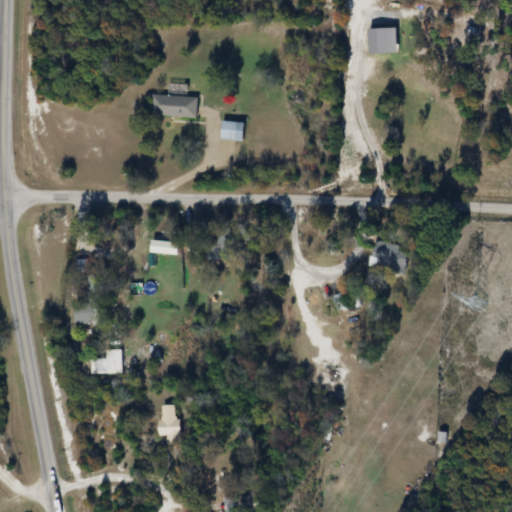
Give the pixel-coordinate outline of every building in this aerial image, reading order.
[(153,116),(198,118),(199,98),(154,96),(153,116)] [(224,140),(246,141),(246,123),(224,122),(224,140)] [(219,243),(208,243),(207,259),(237,260),(237,229),(220,228),(219,243)] [(411,250),(374,241),(369,268),(405,276),(411,250)] [(78,260),(78,274),(93,275),(93,260),(78,260)] [(340,313),(352,307),(345,293),(333,298),(340,313)] [(100,324),(100,305),(78,305),(78,324),(100,324)] [(124,350),(109,350),(109,359),(95,359),(95,374),(124,374),(124,350)] [(177,437),(177,406),(162,406),(162,437),(177,437)]
